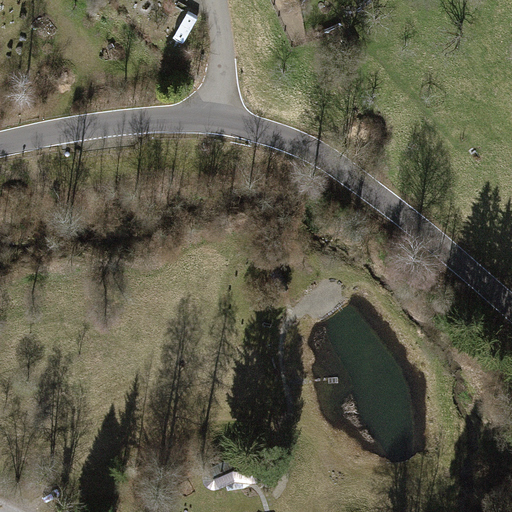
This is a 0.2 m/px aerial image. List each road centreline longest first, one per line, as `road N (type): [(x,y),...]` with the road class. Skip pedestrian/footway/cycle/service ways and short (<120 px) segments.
road 1 (tertiary): [(0,144),(116,123),(215,121),(263,132),(330,162),(408,218),(511,311)]
road 2 (track): [(215,121),(215,0)]
